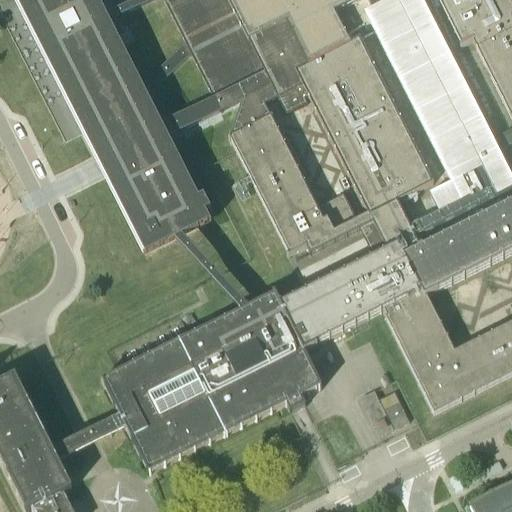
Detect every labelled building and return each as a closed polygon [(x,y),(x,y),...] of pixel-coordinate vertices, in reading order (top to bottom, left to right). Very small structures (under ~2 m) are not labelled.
[(102,176),(145,261),(186,240),(195,235),(210,228),(205,218),(212,215),(204,200),(198,204),(167,143),(159,128),(147,103),(140,89),(120,51),(106,23),(102,15),(94,0),(22,0),(15,4),(82,135),(94,160),(102,176)] [(304,356),(305,355),(317,349),(316,348),(384,314),(387,320),(385,321),(413,376),(434,417),(511,377),(511,6),(511,7),(508,0),(161,0),(164,4),(157,7),(164,21),(171,18),(184,44),(191,58),(213,100),(214,103),(220,115),(241,105),(229,141),(228,142),(229,144),(230,143),(237,156),(288,257),(287,258),(288,260),(306,251),(309,257),(310,258),(363,231),(377,258),(306,295),(281,307),(280,307),(275,296),(272,298),(273,299),(259,306),(249,311),(201,335),(189,341),(103,384),(103,383),(101,384),(104,391),(105,390),(118,417),(124,429),(148,476),(148,477),(148,478),(149,478),(151,477),(150,476),(149,476),(145,468),(281,400),(285,407),(285,408),(286,410),(286,409),(290,417),(306,409),(302,401),(315,394),(316,395),(321,392),(321,391),(317,382),(304,356)] [(132,0),(102,15),(106,23),(154,0),(132,0)] [(0,388),(0,464),(23,511),(70,511),(64,498),(72,494),(69,489),(64,479),(56,464),(49,450),(44,440),(40,431),(15,381),(0,388)] [(394,396),(379,403),(379,404),(393,434),(409,426),(394,396)] [(124,429),(118,417),(49,450),(56,464),(124,429)] [(511,511),(511,491),(474,511),(472,509),(470,510),(470,511),(511,511)]
